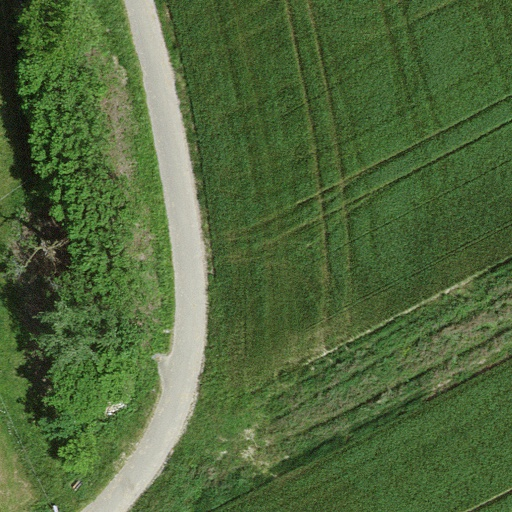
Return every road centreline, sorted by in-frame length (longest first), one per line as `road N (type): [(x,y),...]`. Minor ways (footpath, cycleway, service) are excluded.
road 1 (track): [(137,0),(171,143),(190,310),(171,412),(151,451),(100,511)]
road 2 (track): [(31,0),(95,353)]
